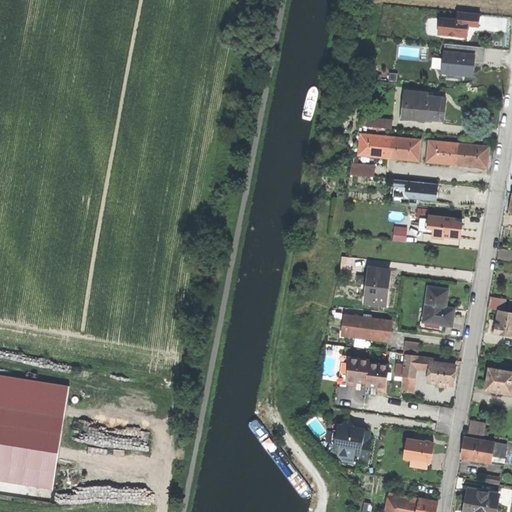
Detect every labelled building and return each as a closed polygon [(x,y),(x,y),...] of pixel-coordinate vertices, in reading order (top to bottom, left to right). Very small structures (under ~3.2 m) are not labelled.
[(440,18),(438,34),(467,37),(467,29),(467,25),(468,25),(479,26),(480,14),(458,11),(457,19),(440,18)] [(486,47),(445,43),(445,47),(443,73),(463,75),(473,76),(474,62),(485,62),(485,55),(486,47)] [(463,80),(463,75),(443,73),(445,47),(442,47),(442,56),(432,59),(442,79),(463,80)] [(406,116),(444,119),(445,110),(446,98),(428,96),(429,93),(408,91),(406,116)] [(360,126),(391,129),(392,120),(361,117),(360,126)] [(359,154),(389,157),(419,160),(421,139),(361,134),(359,154)] [(429,140),(428,161),(456,163),(487,166),(489,145),(429,140)] [(351,174),(374,177),(375,167),(352,164),(351,174)] [(395,179),(393,197),(437,201),(437,193),(438,183),(395,179)] [(455,218),(429,215),(429,218),(428,227),(433,228),(433,231),(433,235),(443,236),(461,238),(462,230),(463,222),(455,221),(455,218)] [(423,230),(433,231),(433,228),(428,227),(429,218),(425,217),(420,222),(419,224),(423,230)] [(395,225),(394,239),(407,240),(408,225),(395,225)] [(366,302),(385,304),(388,282),(390,270),(370,267),(366,302)] [(424,322),(453,326),(454,319),(454,313),(445,312),(446,307),(449,289),(429,286),(424,322)] [(488,307),(499,309),(504,310),(506,299),(490,296),(488,307)] [(511,335),(511,311),(504,310),(499,309),(497,321),(495,332),(511,335)] [(344,335),(389,341),(390,331),(392,320),(347,314),(344,335)] [(402,340),(402,347),(415,349),(416,349),(417,341),(402,340)] [(413,377),(414,368),(415,355),(414,354),(405,353),(403,375),(413,377)] [(431,356),(415,355),(414,368),(430,370),(431,362),(431,356)] [(340,382),(347,383),(350,358),(343,357),(340,382)] [(361,381),(367,382),(370,363),(370,360),(350,357),(350,358),(347,383),(347,384),(351,384),(357,385),(358,378),(361,379),(361,381)] [(456,365),(431,362),(430,370),(428,381),(435,382),(448,383),(453,384),(454,375),(456,365)] [(389,365),(370,363),(367,382),(367,385),(373,385),(373,383),(377,383),(376,390),(381,391),(386,391),(389,365)] [(486,388),(510,393),(511,383),(511,371),(490,368),(488,378),(486,388)] [(411,392),(413,377),(403,375),(401,391),(411,392)] [(71,389),(0,377),(0,480),(54,490),(71,389)] [(359,461),(368,462),(371,440),(363,438),(365,429),(359,428),(355,428),(349,418),(340,425),(338,424),(334,449),(338,450),(340,450),(345,447),(348,452),(360,454),(359,461)] [(468,432),(483,435),(485,422),(471,420),(468,432)] [(463,448),(461,457),(491,462),(494,443),(465,438),(463,448)] [(434,443),(407,439),(404,457),(411,458),(410,466),(428,468),(429,461),(431,461),(433,452),(434,443)] [(507,445),(494,443),(491,462),(504,464),(507,445)] [(355,463),(359,461),(360,454),(348,452),(345,447),(340,450),(338,450),(338,454),(342,461),(355,463)] [(495,511),(499,494),(468,489),(466,502),(464,511),(495,511)] [(402,511),(405,511),(407,500),(388,497),(386,506),(403,509),(402,511)] [(407,500),(405,511),(434,511),(437,502),(411,497),(410,501),(407,500)]
